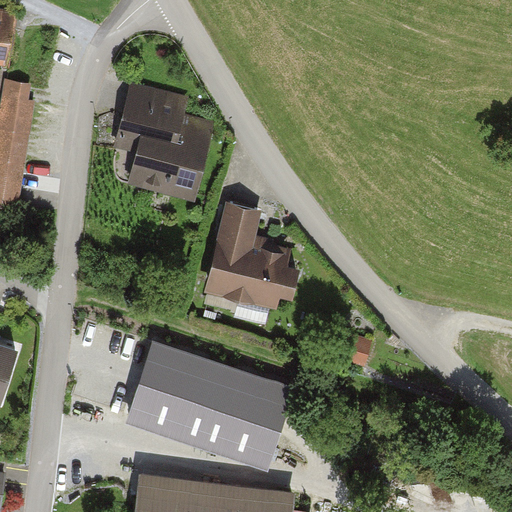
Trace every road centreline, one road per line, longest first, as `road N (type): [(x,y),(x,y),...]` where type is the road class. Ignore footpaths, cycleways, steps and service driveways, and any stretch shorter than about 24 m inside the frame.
road 1 (residential): [(173,0),(270,163),(340,253),(511,425)]
road 2 (track): [(44,448),(296,473),(311,491),(366,511)]
road 3 (residential): [(59,307),(94,65),(109,37),(154,0)]
road 4 (residential): [(37,511),(59,307)]
